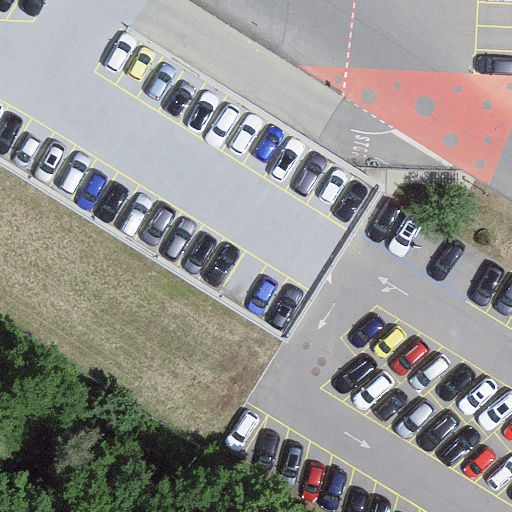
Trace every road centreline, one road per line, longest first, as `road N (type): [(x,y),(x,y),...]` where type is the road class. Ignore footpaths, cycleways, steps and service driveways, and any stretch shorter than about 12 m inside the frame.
road 1 (residential): [(311,0),(511,119)]
road 2 (unknown): [(465,511),(293,395)]
